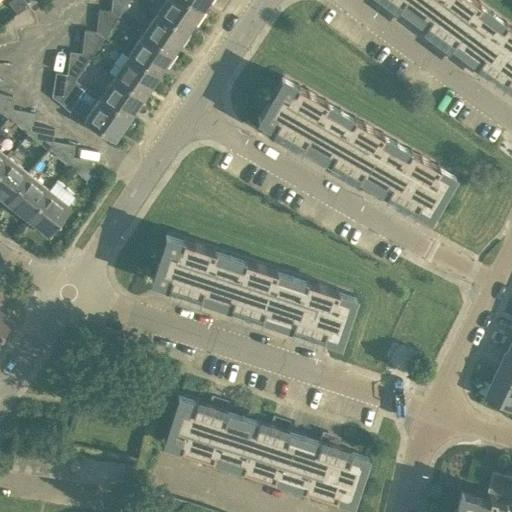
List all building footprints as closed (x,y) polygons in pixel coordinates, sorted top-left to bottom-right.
[(111,0),(111,8),(110,9),(119,15),(128,0),(111,0)] [(202,11),(185,0),(164,0),(157,11),(188,32),(202,11)] [(209,0),(185,0),(202,11),(209,0)] [(395,0),(411,12),(420,0),(395,0)] [(475,0),(420,0),(411,12),(464,51),(492,12),(475,0)] [(27,3),(8,20),(15,27),(36,22),(34,11),(27,3)] [(104,36),(119,15),(110,9),(111,8),(98,7),(95,30),(104,36)] [(188,32),(157,11),(143,31),(173,53),(188,32)] [(511,26),(492,12),(464,51),(511,86),(511,26)] [(0,26),(0,43),(18,39),(15,27),(8,20),(0,26)] [(84,29),(81,51),(90,57),(104,36),(95,30),(84,29)] [(173,53),(143,31),(128,53),(159,74),(173,53)] [(75,78),(90,57),(81,51),(70,50),(67,72),(75,78)] [(159,74),(128,53),(114,74),(144,95),(159,74)] [(67,72),(55,71),(53,94),(60,100),(75,78),(67,72)] [(144,95),(114,74),(99,95),(130,116),(144,95)] [(301,140),(315,148),(339,107),(282,74),(258,115),(290,134),(286,140),(297,146),(301,140)] [(0,110),(6,115),(12,107),(14,96),(0,91),(0,110)] [(130,116),(99,95),(84,117),(115,138),(130,116)] [(34,111),(12,107),(6,115),(26,131),(32,123),(33,123),(34,111)] [(395,140),(339,107),(315,148),(330,157),(327,164),(338,170),(341,164),(346,166),(371,181),(395,140)] [(26,131),(46,147),(52,139),(53,139),(54,127),(33,123),(32,123),(26,131)] [(74,143),(53,139),(52,139),(46,147),(67,163),(73,155),(74,143)] [(452,173),(395,140),(371,181),(386,190),(383,196),(394,202),(397,196),(428,214),(452,173)] [(0,165),(0,196),(5,200),(28,171),(8,155),(0,165)] [(95,159),(73,155),(67,163),(87,179),(93,171),(95,159)] [(48,187),(28,171),(5,200),(25,217),(48,187)] [(69,204),(48,187),(25,217),(46,233),(69,204)] [(214,298),(229,252),(167,231),(152,277),(186,288),(183,295),(186,296),(195,299),(198,292),(214,298)] [(247,308),(276,318),(291,273),(229,252),(214,298),(230,303),(228,310),(240,314),(242,307),(247,308)] [(353,293),(291,273),(276,318),(292,323),(290,330),(302,334),(304,327),(338,339),(353,293)] [(0,311),(0,336),(14,316),(6,310),(3,313),(0,311)] [(506,350),(496,372),(511,379),(511,352),(507,350),(506,350)] [(511,379),(496,372),(485,395),(511,407),(511,379)] [(164,439),(226,459),(241,413),(225,408),(227,401),(215,397),(213,404),(178,393),(163,439),(164,439)] [(270,423),(241,413),(226,459),(288,479),(303,434),(286,428),(289,421),(277,417),(274,424),(270,423)] [(319,439),(303,434),(288,479),(351,500),(366,454),(331,443),(334,436),(322,431),(319,439)] [(27,447),(15,445),(11,469),(23,471),(27,447)] [(39,449),(27,447),(23,471),(35,473),(39,449)] [(50,451),(39,449),(35,473),(47,475),(50,451)] [(62,452),(50,451),(47,475),(58,477),(62,452)] [(74,454),(62,452),(58,477),(70,478),(74,454)] [(86,456),(74,454),(70,478),(82,480),(86,456)] [(97,458),(86,456),(82,480),(94,482),(97,458)] [(109,460),(97,458),(94,482),(105,484),(109,460)] [(121,462),(109,460),(105,484),(117,486),(121,462)] [(135,464),(121,462),(117,486),(131,488),(135,464)] [(453,511),(504,511),(507,502),(511,502),(511,474),(491,470),(485,496),(459,490),(453,511)] [(141,511),(151,511),(158,491),(148,487),(140,511),(141,511)] [(158,491),(151,511),(162,511),(168,494),(158,491)] [(168,494),(162,511),(175,511),(180,498),(168,494)] [(180,498),(175,511),(188,511),(192,502),(180,498)] [(192,502),(188,511),(201,511),(204,506),(192,502)]
